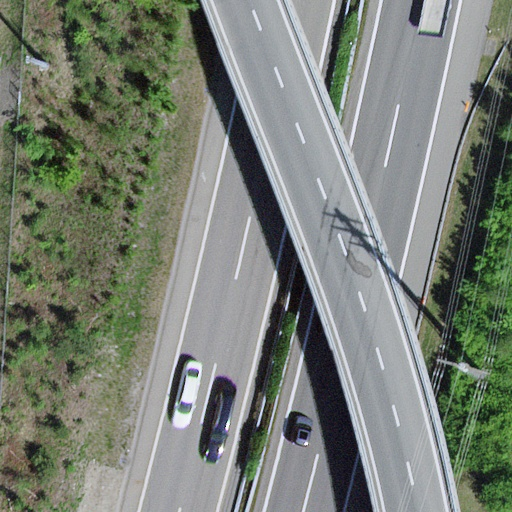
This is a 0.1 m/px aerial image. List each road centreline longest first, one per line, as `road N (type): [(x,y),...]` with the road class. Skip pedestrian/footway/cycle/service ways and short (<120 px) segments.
road 1 (motorway): [(250,0),(370,320),(419,511)]
road 2 (motorway): [(303,511),(388,169),(420,0)]
road 3 (motorway): [(293,0),(177,511)]
